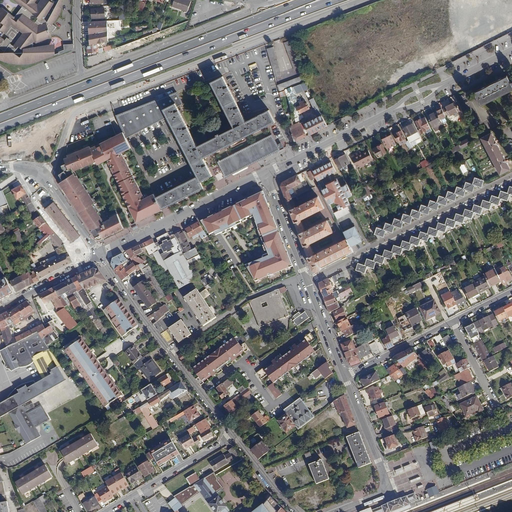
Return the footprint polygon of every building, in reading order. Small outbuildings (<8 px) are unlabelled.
[(7,29),(11,23),(16,27),(19,29),(24,33),(22,36),(14,47),(11,44),(10,43),(1,55),(8,59),(13,62),(22,63),(29,63),(30,63),(35,62),(39,61),(55,55),(49,45),(47,46),(46,46),(42,47),(41,47),(39,47),(38,48),(35,51),(34,50),(35,48),(32,46),(34,44),(36,42),(46,38),(45,35),(53,31),(56,27),(52,24),(56,19),(57,16),(59,13),(61,7),(62,3),(57,0),(57,1),(52,1),(52,0),(51,0),(42,0),(36,8),(35,8),(35,7),(33,10),(31,9),(33,6),(32,5),(35,0),(14,0),(23,6),(22,7),(22,8),(21,9),(15,17),(11,14),(7,11),(5,10),(2,8),(0,10),(0,45),(4,40),(0,37),(0,35),(0,36),(3,32),(4,31),(4,30),(6,28),(7,29)] [(146,0),(143,0),(143,1),(141,0),(138,9),(143,11),(146,0)] [(191,1),(188,0),(174,0),(172,6),(173,6),(182,9),(187,11),(191,1)] [(105,18),(104,8),(92,9),(92,18),(105,18)] [(95,34),(100,34),(100,32),(108,31),(108,20),(89,21),(89,34),(90,34),(95,34)] [(87,45),(98,45),(97,36),(95,36),(95,34),(90,34),(89,34),(86,34),(87,45)] [(287,52),(293,66),(300,64),(290,40),(284,42),(288,52),(287,52)] [(87,45),(88,56),(97,53),(99,53),(98,45),(87,45)] [(267,49),(274,73),(280,71),(273,47),(267,49)] [(228,87),(223,76),(211,82),(231,123),(244,117),(240,110),(239,107),(230,89),(228,87)] [(511,90),(511,85),(507,76),(473,92),(480,106),(511,90)] [(285,90),(304,83),(301,77),(277,85),(279,92),(285,90)] [(306,82),(304,83),(285,90),(286,93),(286,95),(294,92),(295,94),(303,90),(304,91),(309,89),(306,82)] [(182,103),(176,92),(116,115),(119,124),(123,132),(125,137),(167,116),(181,144),(193,138),(190,131),(188,127),(181,114),(179,110),(178,108),(177,106),(180,104),(182,103)] [(303,118),(302,115),(296,118),(295,119),(296,122),(301,120),(309,135),(316,131),(320,129),(327,126),(314,98),(310,100),(317,115),(319,116),(315,118),(311,120),(307,122),(304,117),(303,118)] [(304,104),(303,101),(298,104),(299,106),(297,108),(300,113),(310,108),(307,103),(304,104)] [(456,108),(453,103),(449,105),(446,107),(445,107),(445,108),(448,114),(449,116),(459,111),(457,107),(456,108)] [(436,111),(437,114),(440,119),(446,116),(442,109),(442,108),(436,111)] [(275,122),(269,110),(262,113),(258,115),(246,121),(233,128),(221,134),(220,133),(216,134),(217,136),(207,141),(214,153),(275,122)] [(440,119),(437,114),(428,118),(436,133),(445,129),(440,119)] [(233,128),(246,121),(244,117),(231,123),(233,128)] [(432,130),(426,119),(421,121),(420,119),(416,122),(422,132),(426,130),(427,133),(432,130)] [(89,122),(79,126),(83,135),(93,131),(89,122)] [(298,122),(294,124),(294,125),(301,139),(306,136),(304,130),(303,131),(298,122)] [(294,125),(294,124),(291,125),(289,126),(294,143),(301,139),(294,125)] [(415,132),(411,124),(403,129),(407,136),(415,132)] [(405,138),(401,131),(397,133),(398,135),(396,136),(398,141),(405,138)] [(123,132),(91,148),(95,160),(96,161),(106,157),(106,159),(119,189),(118,190),(135,223),(161,210),(155,198),(153,193),(144,198),(121,152),(130,147),(125,137),(123,132)] [(510,169),(491,133),(483,137),(481,138),(500,174),(510,169)] [(278,145),(272,135),(218,162),(226,177),(239,170),(249,165),(283,148),(281,143),(278,145)] [(395,144),(390,135),(383,139),(387,148),(395,144)] [(182,147),(195,141),(193,138),(181,144),(182,147)] [(197,146),(195,141),(182,147),(197,176),(186,182),(182,184),(169,191),(165,193),(163,194),(155,198),(161,210),(169,206),(204,188),(200,182),(212,176),(203,158),(211,154),(205,142),(197,146)] [(214,153),(207,141),(205,142),(211,154),(214,153)] [(386,153),(382,144),(374,148),(378,157),(386,153)] [(89,163),(95,160),(91,148),(90,146),(83,149),(79,151),(79,150),(67,155),(68,157),(64,159),(66,164),(64,164),(66,170),(64,171),(59,174),(59,176),(57,177),(59,181),(59,182),(69,198),(70,197),(80,212),(79,213),(91,231),(92,230),(96,237),(100,235),(102,238),(106,236),(107,237),(126,228),(117,210),(106,216),(96,202),(92,196),(80,178),(79,178),(74,171),(75,170),(89,164),(89,163)] [(372,159),(368,150),(361,153),(358,155),(357,153),(351,156),(357,167),(372,159)] [(342,170),(342,168),(342,167),(346,165),(347,166),(347,168),(349,168),(351,167),(352,166),(350,163),(346,154),(334,160),(339,169),(340,171),(342,170)] [(212,167),(217,181),(224,178),(219,164),(212,167)] [(249,165),(239,170),(241,174),(251,169),(249,165)] [(337,174),(325,179),(330,190),(342,185),(337,174)] [(281,185),(287,201),(291,198),(288,190),(301,183),(297,175),(282,182),(281,185)] [(475,177),(472,184),(475,185),(481,187),(484,180),(475,177)] [(475,185),(472,184),(466,182),(463,189),(466,190),(472,192),(475,185)] [(295,189),(298,195),(310,189),(307,183),(295,189)] [(334,213),(330,206),(319,184),(318,185),(338,226),(340,225),(337,219),(334,213)] [(22,197),(27,206),(32,203),(22,186),(6,195),(10,204),(12,206),(19,204),(17,200),(22,197)] [(310,189),(298,195),(297,195),(298,198),(300,197),(300,196),(316,188),(315,186),(310,189)] [(457,187),(454,193),(457,194),(464,196),(466,190),(463,189),(457,187)] [(262,191),(202,220),(214,239),(252,221),(271,261),(236,276),(250,295),(297,275),(262,191)] [(445,198),(448,199),(455,201),(457,194),(454,193),(448,191),(445,198)] [(508,201),(510,194),(507,194),(501,192),(498,198),(501,199),(508,201)] [(0,219),(4,218),(1,209),(9,207),(3,193),(0,193),(0,219)] [(334,213),(350,205),(351,204),(355,202),(352,195),(330,206),(334,213)] [(439,196),(436,202),(439,203),(446,205),(448,199),(445,198),(439,196)] [(492,196),(490,203),(492,203),(499,206),(501,199),(498,198),(492,196)] [(353,250),(351,246),(347,238),(314,255),(309,243),(335,231),(329,220),(304,231),(300,220),(323,208),(318,197),(295,208),(291,198),(287,201),(313,270),(316,271),(321,269),(320,267),(353,250)] [(412,202),(415,208),(421,205),(419,199),(412,202)] [(430,200),(428,207),(431,208),(437,210),(439,203),(436,202),(430,200)] [(483,201),(481,207),(483,208),(486,209),(490,210),(492,203),(490,203),(483,201)] [(32,203),(27,206),(25,207),(29,215),(36,211),(32,203)] [(54,203),(45,210),(71,243),(80,236),(54,203)] [(334,213),(337,219),(353,211),(350,205),(334,213)] [(419,211),(422,212),(428,214),(431,208),(428,207),(421,205),(419,211)] [(483,208),(481,207),(474,205),(472,212),(474,213),(481,215),(482,211),(483,208)] [(494,209),(491,211),(493,214),(501,210),(499,206),(494,209)] [(410,216),(413,217),(419,219),(422,212),(419,211),(412,209),(410,216)] [(465,210),(463,216),(465,217),(472,219),(474,213),(472,212),(465,210)] [(403,214),(401,220),(404,221),(410,223),(413,217),(410,216),(403,214)] [(456,214),(454,221),(456,222),(460,223),(463,224),(465,217),(463,216),(456,214)] [(40,242),(42,244),(48,238),(54,233),(40,217),(34,221),(46,235),(40,241),(40,242)] [(404,221),(401,220),(395,218),(392,225),(395,226),(401,228),(404,221)] [(455,225),(456,222),(454,221),(447,219),(445,225),(447,226),(454,228),(455,225)] [(205,243),(210,240),(207,236),(204,231),(199,222),(186,229),(190,238),(192,237),(193,239),(196,237),(199,235),(205,243)] [(386,223),(383,229),(386,230),(392,232),(395,226),(392,225),(386,223)] [(447,226),(445,225),(438,223),(436,230),(438,230),(445,233),(447,226)] [(347,238),(351,246),(362,241),(355,226),(343,232),(347,238)] [(386,230),(383,229),(377,227),(374,234),(383,237),(386,230)] [(429,228),(427,234),(429,235),(436,237),(438,230),(436,230),(429,228)] [(23,240),(18,230),(12,234),(15,239),(17,243),(23,240)] [(174,236),(184,254),(192,250),(182,231),(174,235),(174,236)] [(429,235),(427,234),(421,232),(420,232),(418,239),(421,240),(427,242),(429,235)] [(54,233),(48,238),(57,249),(59,248),(60,251),(63,250),(66,249),(64,245),(54,233)] [(496,244),(501,241),(505,239),(503,235),(494,239),(496,244)] [(164,252),(160,254),(168,269),(179,289),(197,279),(191,267),(184,254),(174,236),(159,244),(164,252)] [(412,237),(409,243),(412,244),(419,246),(421,240),(418,239),(412,237)] [(163,272),(168,269),(160,254),(153,239),(132,249),(136,255),(146,250),(149,255),(153,253),(163,272)] [(412,244),(409,243),(403,241),(400,248),(403,249),(409,251),(412,244)] [(394,246),(391,252),(394,253),(401,255),(403,249),(400,248),(394,246)] [(192,250),(184,254),(191,267),(194,265),(192,259),(199,255),(195,248),(192,250)] [(136,262),(141,259),(136,255),(132,249),(126,252),(131,258),(136,262)] [(394,253),(391,252),(385,251),(382,257),(385,258),(392,260),(394,253)] [(111,265),(115,270),(128,260),(126,259),(123,253),(113,258),(111,265)] [(53,261),(46,264),(50,270),(51,272),(72,263),(68,255),(64,256),(63,255),(59,257),(59,256),(58,256),(56,256),(58,260),(54,262),(53,261)] [(385,258),(382,257),(376,255),(374,261),(376,262),(383,264),(385,258)] [(374,269),(376,262),(374,261),(367,259),(365,266),(367,267),(374,269)] [(114,271),(117,275),(132,263),(128,260),(115,270),(114,271)] [(141,272),(137,266),(136,266),(133,263),(132,263),(117,275),(121,280),(136,269),(139,273),(141,272)] [(137,266),(141,272),(159,299),(166,296),(149,266),(148,267),(141,264),(137,266)] [(365,273),(367,267),(365,266),(358,264),(356,270),(365,273)] [(231,269),(230,269),(228,266),(221,271),(224,275),(228,271),(231,269)] [(357,274),(356,270),(354,266),(348,269),(355,282),(360,279),(357,274)] [(498,276),(501,282),(503,285),(507,283),(506,282),(511,278),(508,271),(507,271),(505,267),(501,269),(503,273),(498,276)] [(76,277),(81,286),(84,290),(105,281),(98,270),(94,269),(76,277)] [(490,287),(501,282),(498,276),(495,269),(484,274),(485,276),(490,287)] [(343,288),(348,285),(345,279),(346,278),(343,272),(336,275),(341,285),(343,288)] [(21,277),(26,287),(39,280),(37,277),(35,274),(30,276),(28,273),(21,277)] [(214,281),(210,275),(201,281),(205,287),(214,281)] [(341,285),(336,275),(332,277),(337,287),(341,285)] [(490,287),(485,276),(474,282),(475,284),(479,293),(490,287)] [(17,292),(26,287),(21,277),(12,282),(17,292)] [(76,277),(67,282),(71,290),(73,293),(78,290),(80,294),(75,296),(77,298),(85,310),(87,309),(83,303),(84,302),(86,305),(90,304),(93,308),(90,310),(96,320),(100,318),(93,306),(86,294),(84,290),(81,286),(76,277)] [(319,284),(324,297),(333,293),(332,290),(333,290),(331,286),(333,286),(331,282),(330,283),(328,279),(319,284)] [(61,284),(66,293),(68,296),(73,293),(71,290),(67,282),(61,284)] [(157,302),(143,282),(134,288),(140,296),(139,297),(142,301),(143,300),(149,308),(157,302)] [(409,293),(421,287),(419,283),(416,284),(407,289),(407,290),(408,292),(409,293)] [(61,284),(54,288),(64,307),(68,305),(70,304),(65,297),(64,294),(66,293),(61,284)] [(480,293),(479,293),(475,284),(463,290),(468,299),(480,293)] [(349,285),(348,285),(343,288),(347,295),(352,292),(349,285)] [(285,287),(279,289),(249,301),(259,327),(289,315),(280,293),(286,291),(285,287)] [(64,307),(54,288),(40,295),(45,304),(51,300),(58,312),(59,312),(61,314),(63,313),(69,320),(73,317),(67,310),(66,310),(64,307)] [(206,288),(200,293),(203,299),(210,294),(206,288)] [(341,298),(347,295),(343,288),(338,291),(341,298)] [(200,293),(197,289),(184,297),(204,326),(216,317),(203,299),(200,293)] [(333,293),(324,297),(330,313),(338,308),(333,293)] [(461,293),(453,297),(456,304),(458,306),(466,302),(461,293)] [(458,306),(453,297),(452,295),(444,299),(448,308),(450,307),(451,309),(458,306)] [(78,314),(85,310),(77,298),(70,301),(74,309),(75,308),(78,314)] [(122,337),(138,325),(119,299),(103,310),(122,337)] [(440,313),(434,300),(419,307),(426,320),(440,313)] [(18,308),(24,317),(26,319),(33,313),(32,312),(34,310),(27,301),(18,308)] [(85,310),(86,312),(90,310),(93,308),(90,304),(86,305),(84,302),(83,303),(87,309),(85,310)] [(169,310),(164,304),(163,304),(164,306),(160,308),(161,309),(155,313),(155,312),(147,317),(149,319),(153,317),(157,322),(168,311),(169,310)] [(18,308),(13,311),(19,319),(21,322),(26,319),(24,317),(18,308)] [(334,312),(338,321),(346,317),(347,317),(343,308),(334,312)] [(406,315),(411,325),(422,320),(416,308),(406,314),(406,315)] [(508,316),(504,308),(495,312),(499,320),(508,316)] [(8,314),(14,322),(19,319),(13,311),(8,314)] [(309,317),(304,311),(301,314),(299,312),(293,316),(294,319),(293,320),(297,326),(309,317)] [(11,324),(14,322),(8,314),(7,312),(2,315),(9,326),(11,324)] [(53,321),(50,312),(41,316),(45,325),(50,322),(53,321)] [(477,329),(479,334),(484,332),(483,330),(498,324),(493,314),(474,324),(477,329)] [(7,348),(17,342),(15,338),(12,338),(9,326),(2,315),(0,316),(0,327),(1,329),(4,343),(7,348)] [(412,327),(411,325),(406,315),(399,318),(405,331),(412,327)] [(346,317),(338,321),(337,322),(340,327),(343,326),(345,329),(350,326),(346,317)] [(191,334),(181,320),(169,328),(179,343),(191,334)] [(477,329),(474,324),(466,328),(469,333),(477,329)] [(43,325),(31,330),(33,335),(38,332),(47,346),(54,341),(49,334),(55,331),(51,326),(46,329),(43,325)] [(345,329),(343,330),(347,337),(358,332),(354,325),(350,326),(345,329)] [(389,336),(390,339),(399,335),(394,326),(386,330),(387,332),(389,336)] [(485,346),(479,334),(477,329),(469,333),(481,357),(478,358),(480,362),(484,360),(491,357),(487,349),(484,350),(483,347),(485,346)] [(31,330),(21,335),(23,340),(33,335),(31,330)] [(60,338),(55,331),(49,334),(54,341),(60,338)] [(40,354),(50,350),(47,346),(38,332),(33,335),(23,340),(17,342),(7,348),(0,350),(0,352),(1,356),(3,360),(5,364),(5,366),(5,367),(6,369),(8,369),(9,369),(9,370),(15,367),(14,366),(18,365),(19,368),(27,367),(32,364),(34,362),(33,360),(32,358),(37,356),(38,356),(39,356),(40,355),(40,354)] [(297,345),(296,344),(293,346),(291,346),(287,349),(289,353),(283,357),(280,354),(276,357),(275,359),(272,362),(273,363),(274,364),(265,370),(264,368),(257,373),(262,379),(268,375),(269,377),(274,383),(278,380),(285,375),(292,370),(295,367),(298,365),(299,364),(305,359),(311,355),(316,351),(311,346),(310,343),(316,339),(311,333),(304,337),(305,339),(306,340),(297,346),(297,345)] [(80,335),(63,346),(105,406),(122,396),(80,335)] [(454,347),(448,335),(442,338),(449,350),(454,347)] [(394,346),(390,339),(389,336),(383,339),(388,349),(394,346)] [(199,365),(194,369),(200,377),(197,379),(201,385),(205,383),(204,382),(203,381),(212,374),(212,375),(213,377),(217,374),(219,374),(223,371),(220,367),(226,363),(229,366),(233,363),(234,361),(237,359),(236,357),(235,357),(244,350),(244,351),(245,353),(249,350),(244,343),(241,346),(240,344),(235,338),(232,340),(225,345),(218,351),(214,353),(211,356),(205,360),(199,365)] [(374,339),(355,349),(346,353),(351,366),(359,363),(358,359),(379,349),(374,339)] [(346,353),(355,349),(352,340),(342,344),(346,353)] [(506,347),(504,343),(495,347),(497,352),(506,347)] [(125,352),(134,364),(143,358),(136,349),(137,349),(134,345),(125,352)] [(418,356),(412,348),(394,357),(404,367),(418,356)] [(36,366),(43,380),(54,374),(52,370),(58,367),(60,366),(52,353),(50,350),(33,360),(34,362),(36,366)] [(425,350),(418,356),(420,358),(423,362),(431,356),(432,358),(436,356),(432,350),(428,353),(425,350)] [(454,359),(449,350),(439,356),(443,364),(448,362),(449,363),(448,364),(449,365),(452,363),(451,360),(454,359)] [(185,351),(179,356),(183,361),(189,357),(185,351)] [(493,356),(491,357),(484,360),(490,371),(499,367),(493,356)] [(143,358),(134,364),(138,370),(140,368),(149,380),(161,372),(152,359),(148,362),(146,363),(143,358)] [(428,368),(423,362),(420,358),(418,360),(420,362),(419,363),(423,368),(425,367),(426,369),(428,368)] [(470,367),(467,360),(458,364),(460,369),(459,369),(460,372),(470,367)] [(331,366),(327,362),(317,369),(321,374),(331,366)] [(403,374),(395,364),(387,370),(390,375),(394,381),(403,374)] [(65,381),(58,367),(52,370),(54,374),(43,380),(27,389),(25,383),(17,388),(20,393),(14,396),(20,406),(23,405),(28,413),(27,413),(35,427),(49,420),(41,405),(33,410),(33,409),(30,411),(27,405),(30,404),(38,399),(36,397),(65,381)] [(314,380),(319,376),(319,375),(321,374),(317,369),(310,375),(314,380)] [(472,378),(468,370),(459,374),(462,378),(463,378),(465,382),(472,378)] [(451,377),(447,372),(437,380),(439,382),(447,376),(448,378),(451,377)] [(380,381),(376,373),(363,379),(365,383),(363,384),(365,387),(380,381)] [(171,382),(166,375),(159,379),(163,386),(171,382)] [(234,383),(230,378),(217,388),(220,392),(219,393),(222,398),(229,393),(226,389),(234,383)] [(80,395),(70,381),(67,383),(77,398),(80,395)] [(472,384),(470,381),(458,387),(461,394),(463,393),(464,395),(474,391),(470,384),(472,384)] [(144,404),(148,409),(154,405),(155,407),(157,408),(159,406),(159,405),(158,403),(160,402),(170,393),(173,399),(188,390),(181,382),(144,404)] [(511,383),(511,382),(502,387),(508,399),(511,396),(511,383)] [(274,383),(268,387),(277,398),(282,394),(279,391),(274,383)] [(157,395),(151,384),(142,390),(147,399),(148,400),(157,395)] [(241,393),(247,388),(248,388),(245,384),(238,389),(241,393)] [(474,391),(464,395),(463,393),(461,394),(463,398),(472,393),(472,394),(476,392),(472,384),(470,384),(474,391)] [(379,390),(378,387),(369,391),(370,395),(372,400),(382,397),(380,393),(382,392),(381,389),(379,390)] [(241,393),(240,394),(244,399),(251,394),(247,388),(241,393)] [(435,395),(428,389),(426,390),(425,391),(431,397),(435,395)] [(147,399),(142,390),(138,392),(136,393),(142,402),(147,399)] [(347,427),(356,424),(344,395),(334,401),(334,402),(331,405),(332,409),(336,408),(339,414),(342,413),(347,427)] [(443,397),(440,400),(446,408),(447,407),(449,406),(446,402),(447,401),(443,397)] [(287,414),(278,421),(286,432),(296,426),(299,429),(315,417),(300,398),(296,401),(284,410),(287,414)] [(475,401),(473,398),(460,404),(466,416),(477,410),(478,412),(483,410),(478,400),(475,401)] [(235,406),(231,400),(224,406),(226,409),(228,411),(230,413),(237,408),(235,406)] [(389,404),(388,401),(375,406),(379,417),(389,413),(385,405),(389,404)] [(151,414),(148,409),(144,404),(134,410),(133,411),(136,415),(142,412),(145,417),(151,414)] [(41,436),(35,427),(27,413),(28,413),(23,405),(20,406),(9,413),(26,444),(41,436)] [(190,421),(200,416),(194,405),(169,420),(171,422),(186,414),(190,421)] [(439,414),(435,405),(431,406),(424,408),(428,418),(432,416),(435,415),(435,416),(439,414)] [(406,410),(408,414),(409,413),(410,414),(411,418),(420,415),(417,406),(406,410)] [(267,421),(259,411),(252,416),(260,426),(267,421)] [(396,425),(392,415),(382,420),(383,423),(384,425),(383,426),(385,429),(396,425)] [(159,426),(153,417),(147,420),(153,429),(159,426)] [(450,429),(446,417),(437,420),(438,425),(439,424),(440,427),(439,427),(438,429),(439,432),(441,433),(450,429)] [(205,423),(204,420),(197,425),(198,426),(197,426),(201,433),(210,428),(207,422),(205,423)] [(428,438),(424,426),(414,430),(415,434),(416,434),(417,435),(416,436),(415,436),(417,441),(419,440),(419,441),(428,438)] [(181,456),(165,428),(159,432),(175,459),(181,456)] [(213,435),(210,429),(200,435),(204,441),(213,435)] [(372,463),(359,432),(347,437),(359,468),(372,463)] [(98,446),(91,434),(85,437),(84,436),(81,438),(82,439),(70,446),(69,445),(66,446),(67,448),(62,451),(69,463),(98,446)] [(191,446),(196,443),(193,439),(190,434),(181,440),(186,448),(186,449),(191,446)] [(398,445),(394,435),(385,438),(389,449),(398,445)] [(166,465),(150,437),(145,440),(161,468),(166,465)] [(440,447),(437,440),(429,443),(432,450),(440,447)] [(271,450),(263,441),(251,450),(259,460),(271,450)] [(239,456),(233,448),(229,451),(235,459),(239,456)] [(214,473),(217,470),(234,460),(230,453),(225,456),(224,454),(210,463),(214,473)] [(329,479),(321,459),(309,464),(317,484),(329,479)] [(155,471),(149,461),(139,467),(145,477),(155,471)] [(411,464),(404,467),(406,472),(413,469),(411,464)] [(52,477),(45,465),(39,469),(39,467),(36,469),(36,471),(25,477),(24,476),(21,478),(22,479),(16,483),(23,495),(52,477)] [(94,471),(91,467),(81,473),(84,477),(94,471)] [(141,476),(136,467),(130,470),(132,473),(127,475),(132,484),(137,481),(136,479),(141,476)] [(217,470),(214,473),(204,478),(216,492),(223,487),(217,480),(218,479),(217,470)] [(122,472),(114,477),(121,490),(124,488),(126,487),(129,485),(122,472)] [(200,481),(196,474),(187,479),(191,486),(200,481)] [(114,477),(105,482),(113,495),(116,493),(118,492),(121,490),(114,477)] [(204,478),(194,486),(199,491),(209,504),(219,496),(204,478)] [(182,505),(199,491),(194,486),(191,488),(190,487),(174,496),(182,505)] [(438,493),(435,486),(427,489),(430,497),(438,494),(438,493)] [(108,500),(112,498),(106,487),(98,492),(98,494),(95,496),(96,497),(99,503),(103,501),(107,499),(108,500)] [(416,497),(414,493),(388,503),(382,505),(381,506),(377,508),(372,510),(370,511),(391,511),(411,505),(410,503),(417,500),(416,497)] [(449,511),(480,500),(477,494),(430,511),(449,511)] [(164,508),(156,496),(149,500),(155,511),(156,511),(160,510),(160,511),(166,511),(168,511),(171,508),(174,506),(169,499),(168,500),(165,502),(167,504),(164,508)] [(228,507),(219,496),(209,504),(214,511),(228,511),(229,511),(227,508),(228,507)] [(99,503),(96,497),(83,504),(88,511),(100,504),(99,503)] [(265,504),(272,511),(278,511),(282,508),(271,497),(265,504)] [(39,498),(33,501),(39,511),(47,511),(43,505),(39,498)] [(0,511),(9,511),(7,502),(0,503),(0,511)]
